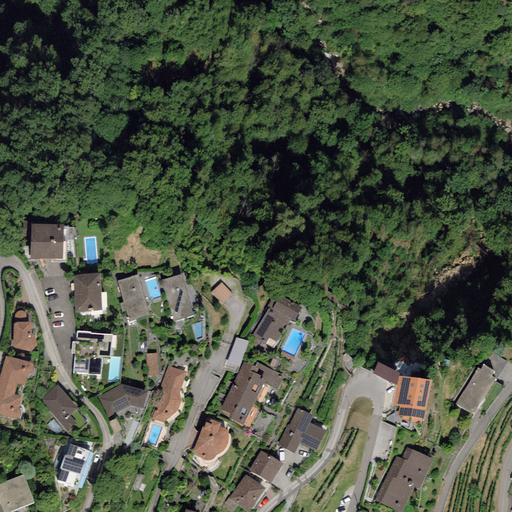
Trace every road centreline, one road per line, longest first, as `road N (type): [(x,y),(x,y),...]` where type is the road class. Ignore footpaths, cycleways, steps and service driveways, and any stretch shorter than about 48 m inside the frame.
road 1 (track): [(215,359),(196,232),(171,191),(153,181),(148,110),(123,97),(115,58),(101,64),(82,23),(53,62),(20,49),(9,19),(0,22)]
road 2 (residential): [(351,511),(377,415),(376,387),(363,380),(327,454),(262,511)]
road 3 (residential): [(85,511),(106,446),(101,424),(58,369),(22,267),(0,259)]
road 4 (residential): [(437,511),(447,478),(511,385)]
